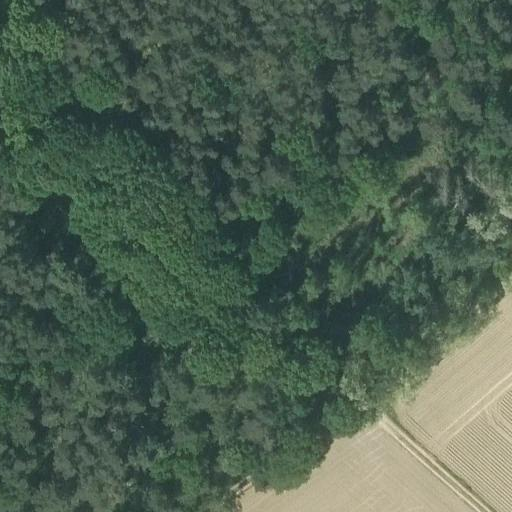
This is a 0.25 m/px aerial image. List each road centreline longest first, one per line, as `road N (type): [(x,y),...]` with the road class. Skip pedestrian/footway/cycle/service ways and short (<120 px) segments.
road 1 (track): [(206,511),(360,402),(0,65)]
road 2 (track): [(482,511),(360,402),(511,277)]
